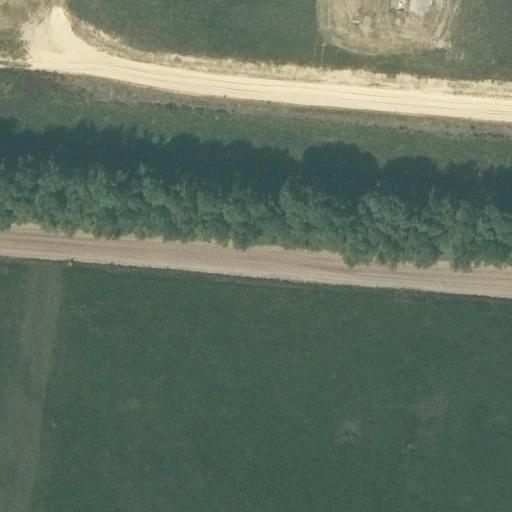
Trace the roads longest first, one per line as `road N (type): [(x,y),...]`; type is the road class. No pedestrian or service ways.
road 1 (track): [(511,112),(0,62)]
road 2 (track): [(0,234),(511,277)]
